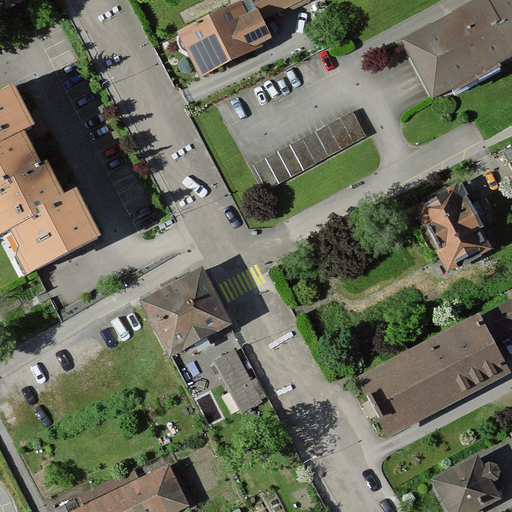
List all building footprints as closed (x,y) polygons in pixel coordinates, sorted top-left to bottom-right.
[(0,0),(0,2),(4,11),(27,0),(0,0)] [(260,0),(267,13),(280,6),(284,13),(307,2),(305,0),(260,0)] [(511,0),(498,0),(410,48),(437,99),(511,58),(511,0)] [(251,20),(244,5),(183,34),(205,82),(263,55),(261,50),(276,43),(263,15),(251,20)] [(12,96),(0,101),(0,192),(39,173),(20,136),(29,131),(12,96)] [(356,112),(254,168),(267,192),(369,137),(356,112)] [(47,170),(39,173),(0,192),(0,243),(2,243),(23,285),(100,246),(74,198),(63,203),(47,170)] [(457,190),(423,212),(434,229),(427,233),(441,254),(448,249),(462,272),(496,250),(486,234),(491,231),(474,204),(468,207),(457,190)] [(230,329),(202,275),(143,305),(171,360),(230,329)] [(511,309),(363,390),(387,435),(511,367),(511,361),(499,338),(511,330),(511,309)] [(489,456),(439,481),(454,511),(481,511),(509,498),(501,482),(511,477),(511,472),(505,459),(493,465),(489,456)] [(179,511),(189,507),(171,468),(81,511),(76,499),(60,507),(62,511),(179,511)]
